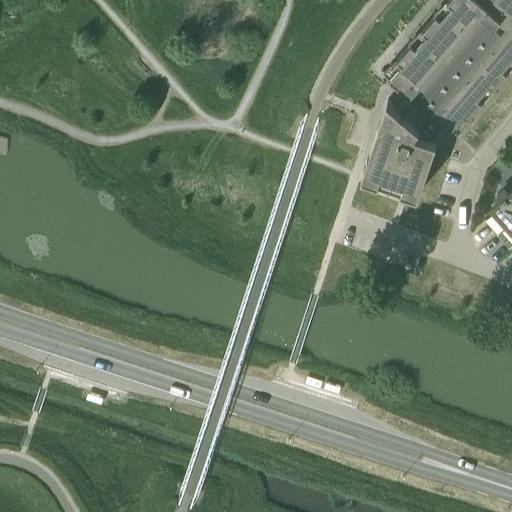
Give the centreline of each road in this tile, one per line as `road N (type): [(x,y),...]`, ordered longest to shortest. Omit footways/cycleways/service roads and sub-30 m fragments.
road 1 (secondary): [(0,322),(511,489)]
road 2 (residential): [(511,279),(478,265),(462,240),(481,160),(511,124)]
